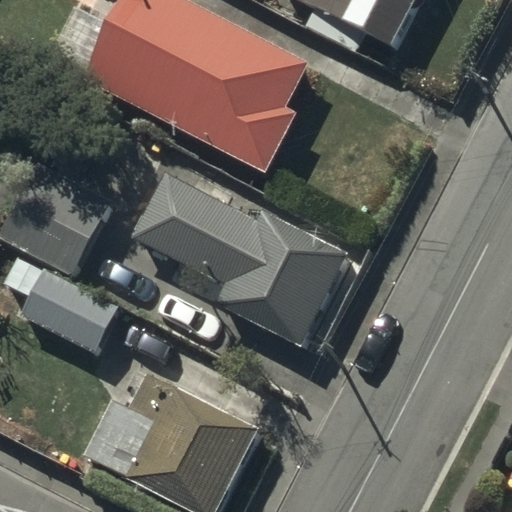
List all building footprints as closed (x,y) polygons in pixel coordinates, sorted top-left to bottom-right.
[(318,73),(174,0),(139,0),(93,90),(275,183),(305,125),(294,119),(318,73)] [(298,0),(396,49),(421,0),(298,0)] [(309,355),(356,264),(270,221),(266,229),(174,182),(141,246),(235,294),(226,312),(309,355)] [(98,248),(24,210),(6,245),(80,283),(98,248)] [(47,278),(24,267),(13,290),(36,301),(47,278)] [(125,317),(51,280),(28,324),(102,361),(125,317)] [(185,511),(229,511),(266,438),(151,381),(133,415),(121,409),(92,466),(185,511)]
